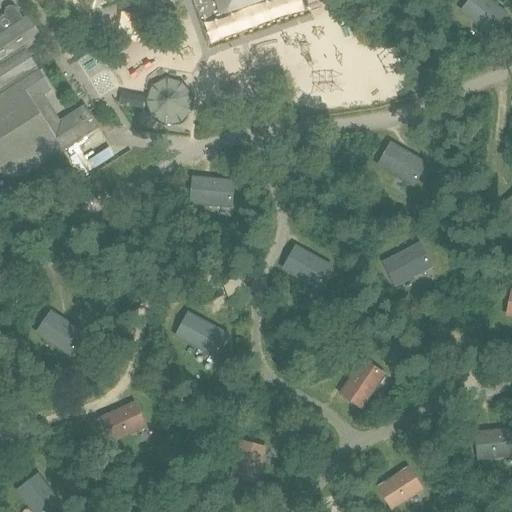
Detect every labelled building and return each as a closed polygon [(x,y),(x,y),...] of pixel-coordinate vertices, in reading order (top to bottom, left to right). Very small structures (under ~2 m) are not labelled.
[(218,0),(223,12),(259,0),(218,0)] [(489,34),(506,14),(488,0),(471,0),(462,11),(489,34)] [(24,52),(41,41),(27,19),(22,22),(16,12),(9,17),(0,22),(0,175),(22,179),(98,129),(84,108),(60,123),(43,97),(50,92),(24,52)] [(149,48),(131,54),(136,67),(153,60),(149,48)] [(427,164),(392,145),(379,167),(413,186),(427,164)] [(231,208),(234,182),(194,179),(191,204),(231,208)] [(419,245),(384,263),(396,286),(431,268),(419,245)] [(296,248),(284,270),(319,290),(331,267),(296,248)] [(85,335),(52,313),(38,334),(71,356),(85,335)] [(228,335),(189,314),(177,337),(216,358),(228,335)] [(363,361),(341,394),(362,409),(385,376),(363,361)] [(115,441),(148,426),(137,403),(104,418),(115,441)] [(511,456),(511,430),(477,434),(481,460),(511,456)] [(233,477),(258,483),(266,449),(241,443),(233,477)] [(423,490),(409,469),(379,489),(394,510),(423,490)] [(49,511),(60,504),(39,476),(18,492),(33,511),(49,511)] [(333,507),(346,489),(337,483),(325,501),(333,507)]
